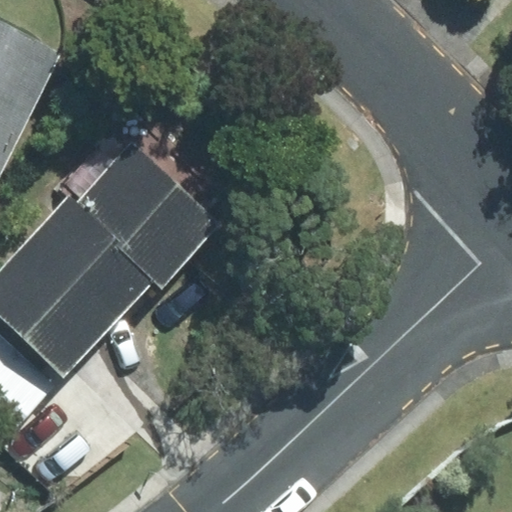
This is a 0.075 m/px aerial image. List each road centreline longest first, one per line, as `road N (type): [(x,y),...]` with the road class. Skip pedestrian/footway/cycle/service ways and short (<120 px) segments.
road 1 (residential): [(511,236),(221,511)]
road 2 (residential): [(310,0),(511,196)]
